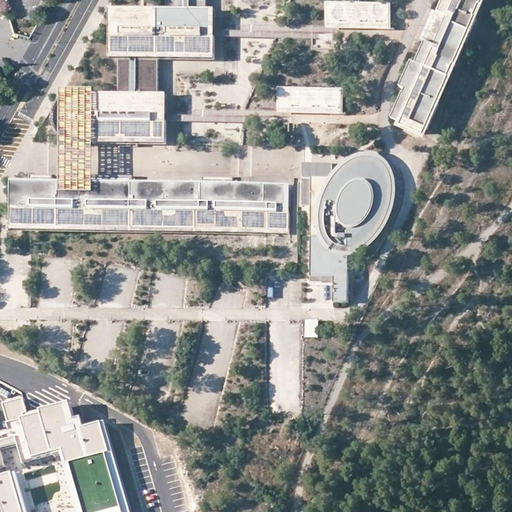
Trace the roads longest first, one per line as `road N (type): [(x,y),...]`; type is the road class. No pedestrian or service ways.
road 1 (track): [(295,511),(304,465),(361,335),(495,229)]
road 2 (tertiary): [(0,123),(69,0)]
